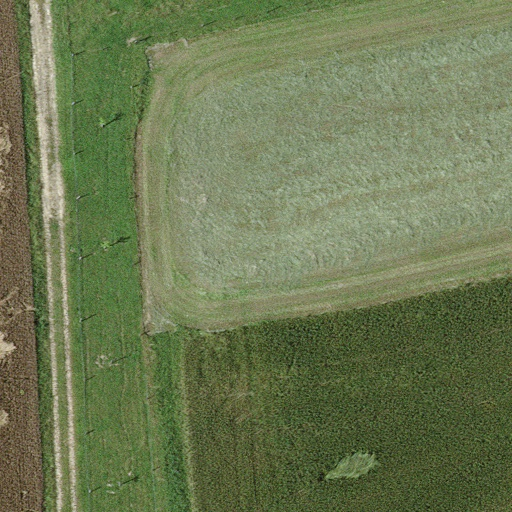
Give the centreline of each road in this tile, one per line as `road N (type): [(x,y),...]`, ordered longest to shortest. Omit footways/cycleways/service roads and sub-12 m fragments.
road 1 (track): [(69,511),(55,226)]
road 2 (track): [(48,0),(55,226)]
